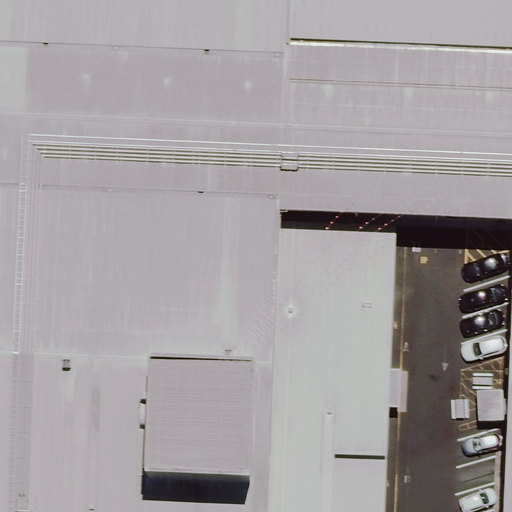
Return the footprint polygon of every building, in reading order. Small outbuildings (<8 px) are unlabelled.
[(0,0),(0,75),(264,86),(267,0),(0,0)] [(511,0),(499,0),(496,94),(511,94),(511,0)] [(264,86),(0,75),(0,212),(259,221),(485,230),(511,231),(511,94),(496,94),(264,86)] [(0,511),(249,511),(259,221),(0,212),(0,511)] [(511,511),(511,231),(485,230),(476,511),(511,511)]
